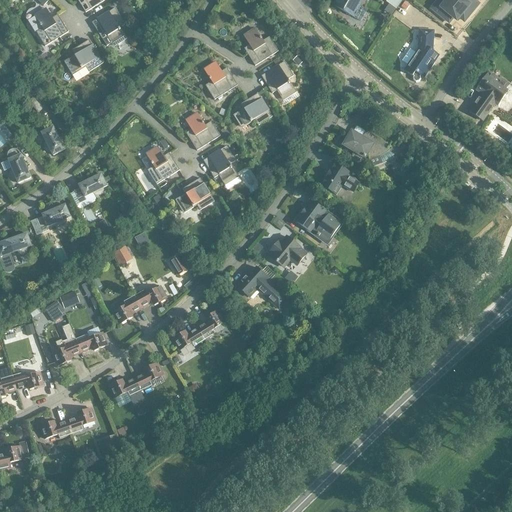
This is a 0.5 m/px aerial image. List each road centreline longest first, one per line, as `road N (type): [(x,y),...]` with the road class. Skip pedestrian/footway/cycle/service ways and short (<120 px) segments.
road 1 (residential): [(0,429),(128,354),(229,264),(293,184),(353,80)]
road 2 (secondary): [(295,511),(502,313)]
road 3 (residential): [(0,220),(138,104)]
road 4 (residential): [(425,120),(511,5)]
road 5 (unclassified): [(416,129),(511,209)]
